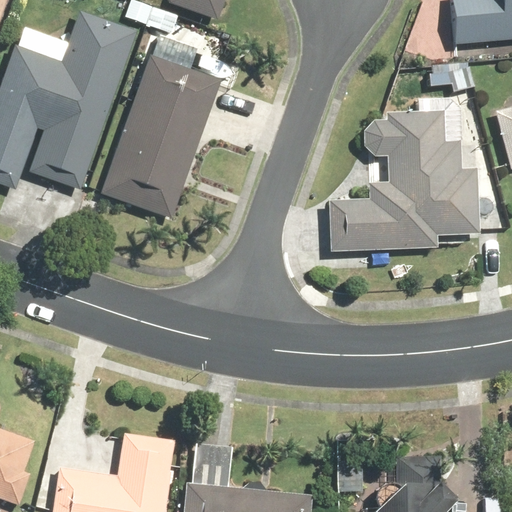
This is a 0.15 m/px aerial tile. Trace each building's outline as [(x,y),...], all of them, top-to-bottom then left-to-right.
[(164,0),(163,7),(212,23),(218,0),(164,0)] [(511,0),(447,0),(451,47),(511,43),(511,0)] [(175,17),(141,6),(134,25),(168,37),(175,17)] [(61,67),(11,49),(0,81),(0,182),(17,189),(37,131),(41,133),(24,179),(73,195),(130,34),(79,16),(61,67)] [(219,81),(142,56),(97,195),(173,220),(219,81)] [(366,201),(326,202),(325,255),(433,257),(434,238),(475,239),(476,152),(459,152),(460,102),(415,102),(414,114),(383,113),(383,124),(361,123),(360,162),(383,162),(383,184),(366,184),(366,201)] [(511,109),(491,116),(509,174),(511,172),(511,109)] [(0,502),(15,509),(27,477),(20,475),(30,446),(0,434),(0,502)] [(114,479),(52,473),(48,511),(160,511),(167,442),(118,437),(114,479)] [(442,511),(445,492),(366,486),(364,511),(442,511)] [(308,511),(309,496),(182,488),(180,511),(308,511)]
